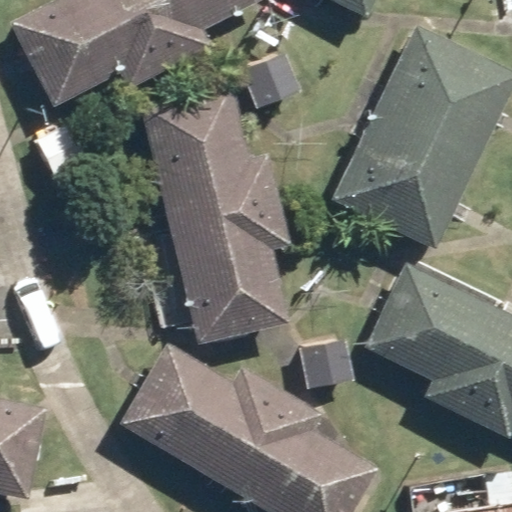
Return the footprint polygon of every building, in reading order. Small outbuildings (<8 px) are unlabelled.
[(40,0),(7,16),(50,104),(112,74),(120,91),(212,46),(204,29),(264,0),(40,0)] [(317,0),(365,22),(375,0),(317,0)] [(511,70),(410,22),(328,196),(436,247),(511,87),(511,70)] [(284,49),(237,64),(251,108),(298,93),(284,49)] [(230,83),(137,107),(196,339),(289,315),(270,240),(287,235),(267,155),(250,159),(230,83)] [(423,375),(414,393),(503,435),(511,418),(511,314),(401,262),(361,345),(423,375)] [(347,336),(297,345),(304,387),(354,379),(347,336)] [(165,344),(120,425),(275,511),(348,511),(376,463),(315,429),(324,413),(237,364),(228,380),(165,344)] [(42,402),(0,393),(0,493),(22,498),(42,402)] [(444,511),(511,501),(511,466),(408,483),(412,511),(444,511)] [(511,511),(511,501),(444,511),(511,511)]
